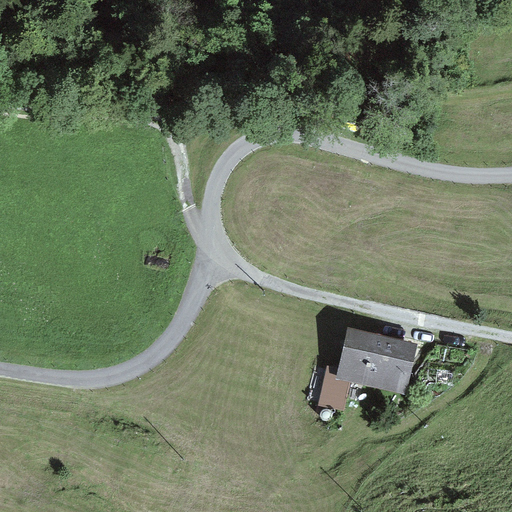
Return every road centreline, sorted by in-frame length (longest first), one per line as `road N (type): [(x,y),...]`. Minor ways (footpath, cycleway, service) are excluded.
road 1 (unclassified): [(511,175),(433,170),(292,135),(256,139),(218,178),(211,229),(219,251)]
road 2 (unclassified): [(219,251),(265,281),(511,338)]
road 3 (track): [(0,89),(122,95),(159,109),(187,177),(191,218),(211,229)]
road 4 (unclassified): [(219,251),(178,328),(130,370),(91,379),(0,368)]
